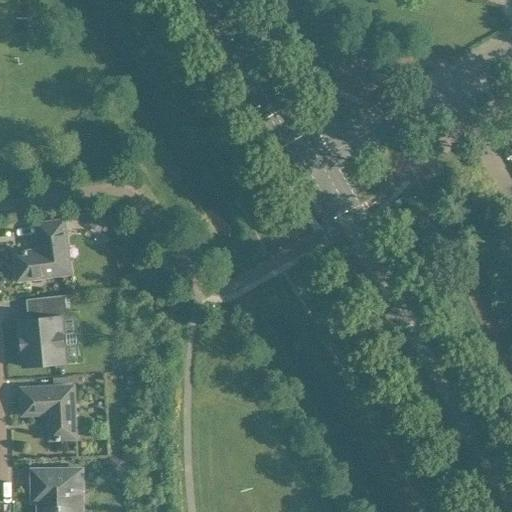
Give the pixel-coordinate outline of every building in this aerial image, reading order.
[(71,273),(66,241),(64,221),(38,224),(42,250),(28,252),(27,250),(24,251),(24,252),(16,254),(19,279),(71,273)] [(66,295),(58,296),(38,298),(40,318),(20,320),(24,366),(66,363),(62,318),(68,317),(66,295)] [(74,386),(42,388),(22,389),(23,415),(49,413),(51,439),(57,439),(57,441),(61,440),(61,439),(77,438),(74,386)] [(127,458),(111,458),(112,467),(118,473),(127,472),(127,458)] [(52,470),(32,470),(33,490),(39,489),(39,502),(38,511),(82,511),(83,502),(82,469),(52,470)]
